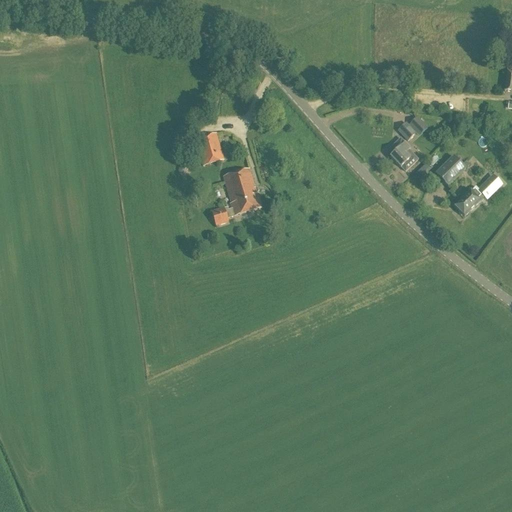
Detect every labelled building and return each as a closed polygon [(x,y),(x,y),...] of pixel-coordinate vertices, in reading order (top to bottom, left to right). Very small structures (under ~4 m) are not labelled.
[(427,128),(417,118),(409,127),(406,123),(397,132),(408,142),(415,135),(418,138),(427,128)] [(448,140),(454,133),(449,128),(442,135),(448,140)] [(203,168),(224,161),(216,134),(195,141),(203,168)] [(401,169),(405,173),(418,160),(409,151),(411,149),(400,139),(388,150),(392,155),(389,158),(400,169),(401,169)] [(432,167),(439,160),(435,155),(428,163),(432,167)] [(462,166),(453,157),(435,175),(448,188),(466,170),(465,170),(470,166),(466,162),(462,166)] [(256,196),(249,171),(223,178),(230,204),(229,205),(230,210),(227,211),(227,209),(223,210),(223,209),(211,213),(216,228),(228,224),(226,220),(262,209),(258,195),(256,196)] [(501,187),(491,177),(478,190),(475,187),(454,208),(464,219),(481,202),(480,201),(484,198),(487,201),(501,187)]
